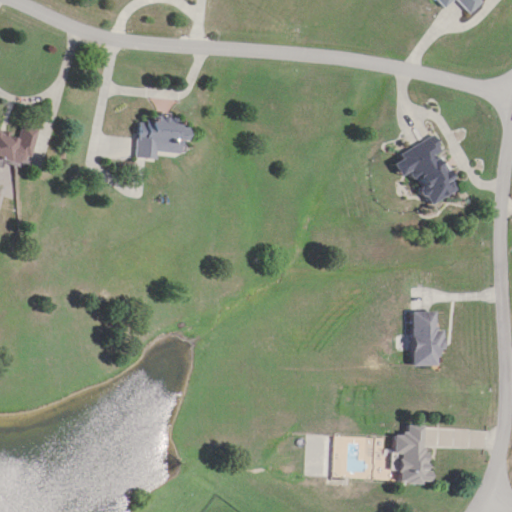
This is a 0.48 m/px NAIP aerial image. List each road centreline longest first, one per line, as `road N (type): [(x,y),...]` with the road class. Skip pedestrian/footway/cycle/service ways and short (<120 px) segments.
road 1 (residential): [(511,94),(326,56),(90,34),(6,0)]
road 2 (residential): [(511,103),(500,463),(472,511)]
